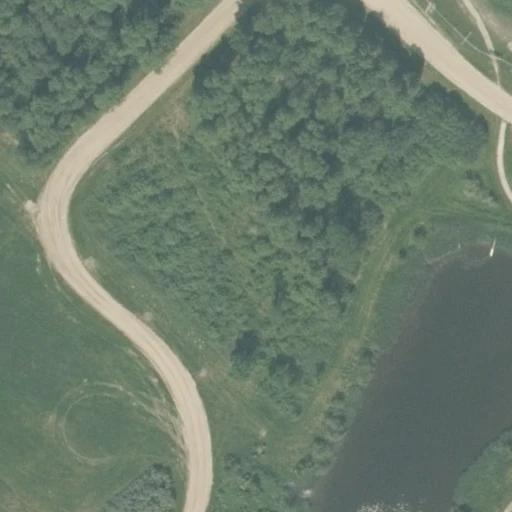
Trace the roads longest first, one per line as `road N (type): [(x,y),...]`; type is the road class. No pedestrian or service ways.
road 1 (track): [(187,511),(197,470),(194,416),(176,374),(55,254),(46,215),(61,176),(242,0)]
road 2 (track): [(383,0),(500,101)]
